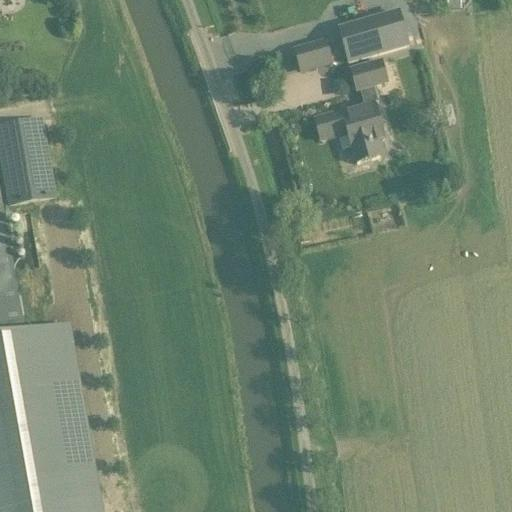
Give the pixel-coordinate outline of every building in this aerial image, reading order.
[(408,49),(398,13),(337,31),(348,67),(408,49)] [(332,69),(324,43),(293,52),(300,79),(332,69)] [(378,105),(374,92),(388,88),(381,63),(349,73),(356,97),(358,96),(362,110),(314,123),(321,146),(348,139),(356,169),(384,159),(380,145),(384,144),(373,107),(378,105)] [(0,170),(7,211),(30,206),(56,201),(42,122),(16,127),(0,129),(0,170)] [(0,511),(97,511),(66,328),(26,336),(4,219),(0,197),(0,511)]
